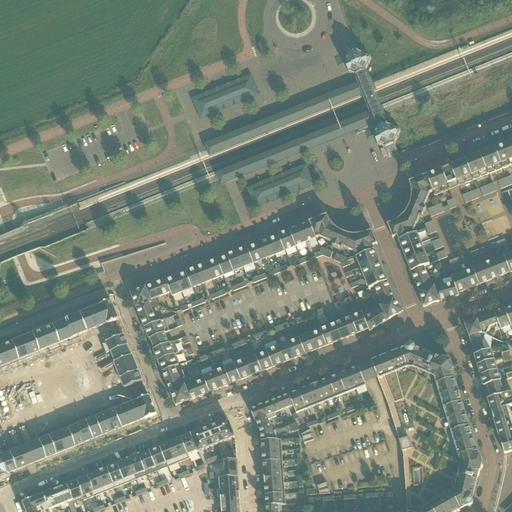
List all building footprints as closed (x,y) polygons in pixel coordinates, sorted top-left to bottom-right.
[(369,65),(371,59),(365,56),(365,55),(364,56),(358,53),(358,52),(351,55),(348,56),(348,57),(346,63),(344,63),(345,64),(346,68),(349,74),(350,73),(355,76),(356,77),(357,76),(361,75),(364,73),(366,73),(366,72),(368,66),(369,66),(369,65)] [(191,96),(199,118),(260,96),(252,75),(191,96)] [(398,137),(401,131),(395,129),(394,128),(393,128),(387,126),(387,125),(385,125),(381,127),(378,128),(377,129),(377,130),(375,136),(374,136),(376,143),(378,146),(379,146),(384,148),(385,149),(395,145),(395,144),(397,139),(398,138),(398,137)] [(511,141),(502,146),(501,145),(498,146),(499,147),(450,166),(450,167),(443,170),(442,170),(434,173),(433,172),(430,173),(431,174),(427,176),(427,175),(426,176),(435,196),(450,190),(448,185),(456,182),(458,187),(511,165),(511,141)] [(256,207),(315,186),(307,164),(248,186),(256,207)] [(389,229),(389,230),(390,234),(391,234),(392,238),(392,239),(393,238),(397,237),(399,241),(417,234),(417,233),(415,234),(413,231),(419,218),(422,219),(422,217),(423,214),(424,214),(426,209),(423,207),(429,194),(433,192),(434,196),(434,197),(435,196),(426,176),(409,183),(409,185),(411,191),(411,196),(410,202),(410,203),(410,204),(408,204),(408,203),(407,203),(407,204),(408,204),(406,208),(405,207),(405,208),(406,209),(406,208),(408,209),(407,211),(407,210),(406,211),(403,216),(398,220),(393,223),(391,223),(393,228),(389,229)] [(327,216),(309,223),(316,239),(319,238),(333,243),(332,246),(338,249),(338,248),(341,249),(341,250),(342,251),(344,248),(357,253),(358,257),(356,257),(356,258),(374,251),(373,247),(376,245),(377,245),(377,244),(375,241),(375,240),(374,236),(373,235),(373,236),(369,237),(367,233),(366,233),(362,235),(357,235),(353,235),(348,234),(347,234),(347,235),(346,234),(346,232),(347,232),(347,231),(346,231),(346,232),(342,230),(343,230),(342,229),(342,230),(341,232),(339,231),(340,231),(335,227),(331,223),(328,218),(327,216)] [(306,243),(316,239),(309,222),(309,223),(299,227),(306,243)] [(296,247),(306,243),(299,227),(289,231),(296,247)] [(278,235),(284,251),(296,247),(289,231),(278,235)] [(403,251),(421,244),(417,234),(399,241),(403,251)] [(268,239),(274,255),(284,251),(278,235),(268,239)] [(264,259),(274,255),(268,239),(258,243),(264,259)] [(432,243),(435,251),(443,248),(440,240),(432,243)] [(247,248),(253,264),(264,259),(258,243),(247,248)] [(425,255),(421,244),(403,251),(407,262),(425,255)] [(243,268),(253,264),(247,248),(237,252),(243,268)] [(511,271),(511,248),(511,249),(511,253),(503,256),(510,273),(511,271)] [(378,261),(374,251),(356,258),(360,268),(378,261)] [(445,251),(436,255),(438,261),(448,258),(445,251)] [(233,272),(243,268),(237,252),(227,256),(233,272)] [(411,272),(429,265),(425,255),(407,262),(411,272)] [(217,260),(223,276),(233,272),(227,256),(217,260)] [(510,273),(503,256),(493,260),(500,277),(510,273)] [(212,280),(223,276),(217,260),(206,264),(212,280)] [(500,277),(493,260),(482,265),(489,281),(500,277)] [(383,272),(378,261),(360,268),(365,279),(383,272)] [(202,284),(212,280),(206,264),(196,268),(202,284)] [(434,288),(438,280),(431,277),(428,278),(424,267),(429,265),(411,272),(419,292),(434,288)] [(489,281),(482,265),(472,269),(479,285),(489,281)] [(186,272),(192,288),(202,284),(196,268),(186,272)] [(479,285),(472,269),(461,273),(468,290),(479,285)] [(175,276),(182,292),(192,288),(186,272),(175,276)] [(387,282),(383,272),(365,279),(369,289),(387,282)] [(468,290),(461,273),(451,277),(458,294),(458,296),(459,296),(458,294),(468,290)] [(165,280),(172,296),(182,292),(175,276),(165,280)] [(458,294),(451,277),(451,278),(453,284),(444,286),(443,283),(438,280),(434,288),(438,302),(458,296),(458,294)] [(145,288),(151,303),(158,306),(159,303),(157,298),(170,293),(171,296),(172,296),(165,280),(145,288)] [(394,299),(387,282),(369,289),(374,287),(379,299),(375,301),(373,304),(380,307),(394,299)] [(136,308),(151,303),(145,288),(135,292),(130,294),(132,299),(133,299),(136,308)] [(438,302),(434,288),(419,292),(422,302),(421,302),(423,308),(428,306),(428,305),(438,302)] [(399,306),(398,306),(394,299),(380,307),(388,320),(396,315),(397,316),(403,312),(399,306)] [(111,301),(100,306),(108,325),(118,320),(111,301)] [(144,328),(165,320),(157,323),(152,310),(157,308),(158,306),(151,303),(136,308),(144,328)] [(370,332),(388,320),(380,307),(373,304),(372,306),(376,312),(365,319),(362,313),(368,329),(370,332)] [(100,306),(91,310),(98,328),(107,324),(107,325),(108,325),(100,306)] [(91,310),(81,314),(88,332),(98,328),(91,310)] [(511,326),(504,310),(494,314),(498,323),(498,324),(500,330),(510,326),(511,326)] [(368,329),(362,313),(351,317),(350,314),(349,314),(357,334),(368,330),(369,332),(370,332),(368,329)] [(71,318),(70,318),(78,338),(79,338),(78,336),(88,332),(81,314),(71,318)] [(357,334),(349,314),(339,318),(340,322),(335,324),(331,326),(330,326),(329,322),(318,326),(326,346),(341,340),(357,334)] [(494,314),(477,321),(465,325),(486,335),(490,327),(498,324),(498,323),(494,314)] [(70,318),(60,322),(68,342),(78,338),(70,318)] [(158,361),(178,353),(173,342),(168,344),(166,339),(164,334),(169,332),(165,320),(144,328),(149,340),(150,339),(152,345),(154,349),(153,350),(158,361)] [(60,322),(50,326),(59,348),(60,348),(58,344),(67,340),(68,342),(60,322)] [(482,344),(486,335),(465,325),(469,338),(475,355),(484,353),(484,352),(482,344)] [(50,326),(40,330),(49,352),(59,348),(50,326)] [(326,346),(318,326),(320,330),(309,334),(315,351),(326,346)] [(40,330),(30,334),(37,352),(47,348),(49,353),(49,352),(40,330)] [(30,334),(20,338),(28,358),(29,358),(28,356),(37,352),(30,334)] [(315,351),(309,334),(299,338),(305,355),(315,351)] [(118,337),(101,344),(106,355),(110,353),(111,353),(115,362),(114,362),(117,371),(135,364),(132,355),(128,346),(124,335),(123,335),(118,337)] [(20,338),(10,342),(18,362),(28,358),(20,338)] [(305,355),(299,338),(287,343),(294,359),(305,355)] [(10,342),(0,346),(8,366),(18,362),(10,342)] [(294,359),(287,343),(277,347),(284,363),(294,359)] [(0,346),(0,369),(8,366),(0,346)] [(273,368),(266,351),(265,347),(253,352),(255,356),(262,372),(273,368)] [(284,363),(277,347),(266,351),(273,368),(284,363)] [(304,443),(301,444),(314,488),(317,487),(319,493),(320,495),(328,494),(330,494),(391,475),(393,493),(393,497),(394,511),(455,511),(467,506),(471,504),(472,499),(478,471),(480,465),(481,465),(481,464),(480,464),(478,457),(471,436),(470,430),(461,401),(459,394),(451,371),(449,364),(450,363),(449,363),(442,361),(415,349),(411,347),(358,368),(359,369),(371,400),(372,403),(375,411),(310,430),(309,431),(302,435),(302,437),(304,443)] [(491,350),(484,352),(484,353),(475,355),(474,355),(477,366),(494,361),(491,350)] [(162,372),(178,366),(174,355),(178,353),(158,361),(162,372)] [(262,372),(255,356),(245,360),(252,376),(262,372)] [(252,376),(245,360),(234,364),(241,381),(252,376)] [(497,371),(494,361),(477,366),(480,376),(497,371)] [(135,364),(117,371),(120,379),(138,371),(135,364)] [(241,381),(234,364),(224,368),(230,385),(241,381)] [(187,379),(185,378),(180,380),(175,368),(179,366),(178,366),(162,372),(170,392),(184,386),(187,379)] [(230,385),(224,368),(213,373),(219,389),(230,385)] [(138,371),(120,379),(124,388),(137,384),(142,382),(142,381),(138,371)] [(511,391),(503,394),(502,389),(500,382),(497,371),(480,376),(483,387),(487,386),(490,393),(491,397),(491,398),(487,399),(504,454),(511,451),(511,413),(509,415),(507,408),(511,406),(511,391)] [(339,376),(346,394),(356,390),(349,372),(339,376)] [(219,389),(213,373),(203,377),(209,393),(219,389)] [(339,376),(329,380),(336,398),(346,394),(339,376)] [(209,393),(203,377),(204,381),(192,385),(190,380),(187,379),(184,386),(190,401),(209,393)] [(329,380),(319,384),(326,402),(336,398),(329,380)] [(309,388),(316,406),(326,402),(319,384),(316,385),(312,386),(309,388)] [(190,401),(184,386),(170,392),(176,407),(190,401)] [(299,392),(306,410),(316,406),(309,388),(299,392)] [(296,413),(296,414),(306,410),(299,392),(289,396),(293,406),(296,413)] [(146,394),(137,398),(146,419),(156,415),(153,408),(154,407),(152,402),(151,403),(148,396),(147,394),(146,394)] [(274,413),(275,413),(293,406),(289,396),(276,401),(276,400),(271,402),(272,403),(270,403),(274,413)] [(138,401),(130,404),(138,422),(145,419),(146,419),(137,398),(138,401)] [(250,411),(254,421),(256,421),(256,420),(265,416),(267,421),(268,421),(276,417),(275,413),(274,413),(270,403),(264,406),(264,405),(257,408),(250,411)] [(130,404),(123,407),(130,425),(138,422),(130,404)] [(123,407),(115,410),(122,428),(130,425),(123,407)] [(115,410),(105,414),(112,432),(122,428),(115,410)] [(94,413),(85,417),(94,439),(103,435),(94,413)] [(95,413),(94,413),(103,435),(112,432),(105,414),(96,417),(95,413)] [(261,434),(262,442),(277,441),(276,440),(276,431),(272,431),(268,421),(267,421),(265,416),(256,420),(256,421),(261,434)] [(75,421),(84,443),(94,439),(85,417),(84,417),(86,422),(77,425),(75,421)] [(228,420),(218,424),(225,442),(234,438),(235,438),(228,420)] [(75,421),(65,425),(73,447),(84,443),(75,421)] [(218,424),(209,427),(216,445),(225,442),(218,424)] [(56,429),(55,429),(64,451),(73,447),(65,425),(64,425),(65,427),(57,431),(56,429)] [(209,427),(200,431),(208,449),(216,445),(209,427)] [(55,429),(46,433),(55,455),(64,451),(55,429)] [(200,431),(191,434),(198,450),(197,451),(198,453),(208,449),(200,431)] [(46,433),(36,437),(45,459),(55,455),(46,433)] [(191,435),(181,439),(189,459),(190,459),(188,454),(197,451),(198,450),(191,434),(191,435)] [(16,444),(6,448),(15,471),(25,467),(34,463),(45,459),(36,437),(35,437),(37,441),(28,445),(27,445),(18,449),(16,444)] [(181,439),(170,443),(178,463),(189,459),(181,439)] [(262,442),(262,453),(282,451),(281,440),(276,440),(277,441),(262,442)] [(170,443),(160,447),(168,468),(178,463),(170,443)] [(160,447),(149,452),(157,472),(168,468),(160,447)] [(0,462),(5,475),(6,475),(5,474),(15,471),(6,448),(6,449),(6,451),(0,453),(0,462)] [(263,463),(282,461),(282,451),(262,453),(263,463)] [(149,452),(138,456),(147,476),(157,472),(149,452)] [(138,456),(128,460),(136,480),(147,476),(138,456)] [(128,460),(117,464),(125,484),(136,480),(128,460)] [(232,460),(224,461),(226,478),(238,477),(237,460),(236,460),(232,460)] [(264,473),(283,472),(282,461),(263,463),(264,473)] [(117,464),(107,468),(115,489),(125,484),(117,464)] [(107,468),(96,473),(104,493),(115,489),(107,468)] [(264,473),(265,485),(284,483),(283,472),(264,473)] [(96,473),(86,477),(94,497),(104,493),(96,473)] [(86,477),(75,481),(83,501),(94,497),(86,477)] [(218,489),(215,489),(239,488),(238,477),(226,478),(217,478),(218,489)] [(75,481),(64,485),(71,501),(72,503),(82,499),(83,502),(83,501),(75,481)] [(265,485),(265,496),(285,494),(284,483),(265,485)] [(64,485),(54,490),(60,505),(66,503),(67,503),(71,501),(64,485)] [(239,488),(215,489),(216,500),(221,500),(221,505),(222,511),(221,511),(240,511),(241,510),(240,504),(240,498),(239,493),(239,488)] [(31,498),(20,503),(24,511),(47,511),(45,506),(50,504),(52,509),(60,505),(54,490),(31,499),(31,498)] [(265,496),(266,506),(281,505),(281,506),(286,505),(285,494),(265,496)]
